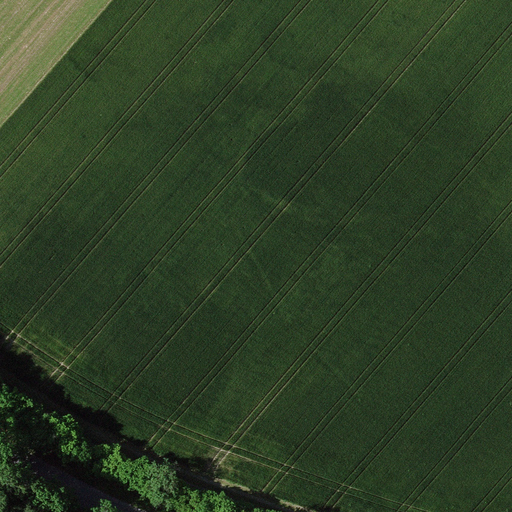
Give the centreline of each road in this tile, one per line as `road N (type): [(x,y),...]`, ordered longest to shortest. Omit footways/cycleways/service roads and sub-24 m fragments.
road 1 (track): [(305,511),(0,356)]
road 2 (unclassified): [(118,511),(0,447)]
